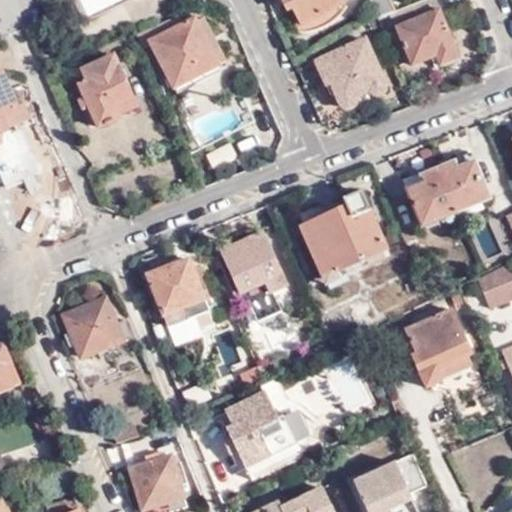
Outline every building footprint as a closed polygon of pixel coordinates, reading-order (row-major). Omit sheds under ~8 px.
[(302,31),(352,11),(347,0),(281,0),(287,13),(294,10),(302,31)] [(455,54),(432,0),(423,0),(388,15),(409,66),(434,56),(436,62),(455,54)] [(337,23),(355,16),(352,11),(302,31),(305,37),(324,29),(325,31),(338,26),(337,23)] [(150,43),(168,80),(222,56),(207,23),(198,26),(196,22),(150,43)] [(368,44),(318,65),(337,114),(388,94),(368,44)] [(77,85),(83,98),(89,112),(98,129),(120,120),(117,114),(135,107),(113,56),(81,70),(86,81),(77,85)] [(222,56),(168,80),(172,90),(226,65),(222,56)] [(0,137),(6,136),(5,133),(11,130),(8,122),(26,114),(15,87),(8,91),(0,71),(0,137)] [(259,141),(279,135),(266,95),(246,101),(259,141)] [(82,115),(89,112),(83,98),(76,101),(82,115)] [(8,122),(11,130),(29,121),(26,114),(8,122)] [(206,151),(210,166),(237,159),(232,143),(206,151)] [(470,155),(455,162),(458,170),(474,164),(470,155)] [(458,170),(455,162),(438,169),(457,214),(489,200),(474,164),(458,170)] [(408,191),(424,228),(457,214),(438,169),(421,177),(424,184),(408,191)] [(421,177),(405,183),(408,191),(424,184),(421,177)] [(341,265),(343,271),(387,251),(361,192),(343,199),(344,202),(347,208),(305,225),(301,226),(321,274),(341,265)] [(344,202),(303,219),(305,225),(347,208),(344,202)] [(498,223),(489,225),(492,236),(501,234),(498,223)] [(232,270),(225,273),(239,305),(247,302),(257,324),(281,314),(272,294),(287,288),(263,233),(224,250),(232,270)] [(341,265),(321,274),(326,286),(390,257),(387,251),(343,271),(341,265)] [(148,270),(164,316),(209,301),(202,281),(196,282),(189,261),(167,268),(165,263),(148,270)] [(511,276),(508,267),(479,280),(491,310),(511,300),(511,276)] [(65,316),(71,332),(77,344),(81,354),(121,338),(120,336),(128,332),(123,321),(115,324),(105,299),(65,316)] [(209,301),(164,316),(168,329),(207,315),(206,310),(211,309),(209,301)] [(443,381),(442,379),(439,371),(467,357),(472,355),(454,311),(405,332),(429,388),(443,381)] [(71,346),(77,344),(71,332),(66,334),(71,346)] [(4,347),(0,348),(0,395),(13,390),(8,376),(14,373),(4,347)] [(467,357),(439,371),(442,379),(471,366),(467,357)] [(249,366),(257,385),(261,382),(254,364),(249,366)] [(290,452),(273,415),(286,409),(274,383),(229,405),(232,412),(227,415),(235,431),(230,433),(233,439),(226,443),(243,476),(248,474),(290,452)] [(290,452),(248,474),(253,484),(308,456),(286,409),(273,415),(290,452)] [(115,433),(119,446),(141,439),(137,426),(115,433)] [(394,452),(383,458),(393,478),(403,473),(394,452)] [(153,464),(130,471),(142,511),(144,511),(191,497),(181,464),(174,465),(172,459),(161,461),(160,456),(152,458),(153,464)] [(69,472),(42,482),(43,488),(72,478),(69,472)] [(407,511),(393,478),(363,494),(370,511),(407,511)] [(331,511),(321,489),(275,511),(273,506),(259,511),(331,511)] [(77,511),(73,499),(47,509),(48,511),(77,511)]
